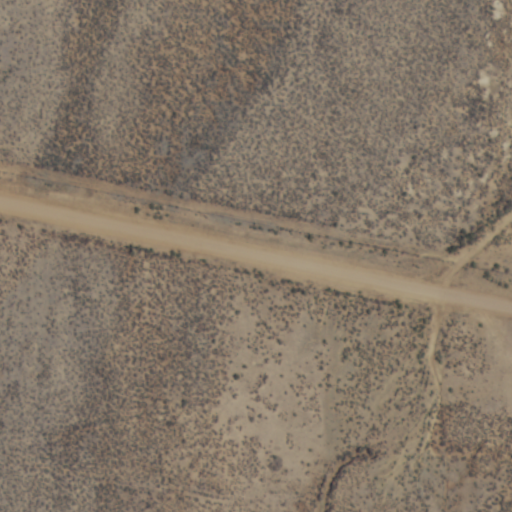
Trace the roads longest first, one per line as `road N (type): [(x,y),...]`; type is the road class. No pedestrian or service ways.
road 1 (residential): [(450,292),(0,197)]
road 2 (residential): [(450,292),(504,187),(504,0)]
